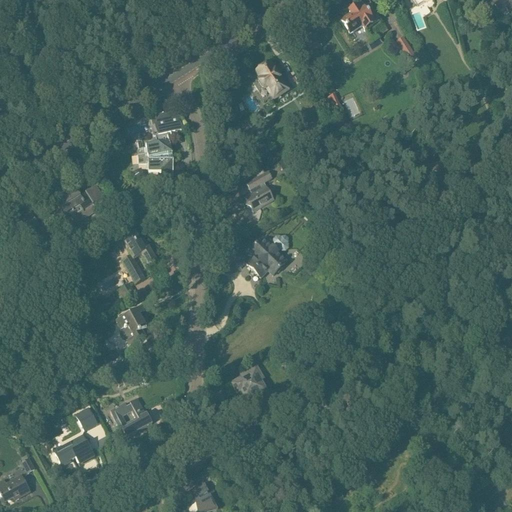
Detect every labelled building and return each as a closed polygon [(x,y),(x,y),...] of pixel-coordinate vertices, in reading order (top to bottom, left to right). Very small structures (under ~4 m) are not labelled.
[(511,5),(511,2),(510,0),(493,0),(491,2),(497,11),(500,12),(502,11),(503,12),(511,5)] [(366,35),(364,32),(380,22),(370,7),(363,11),(360,6),(349,14),(351,16),(341,23),(354,43),(366,35)] [(308,51),(316,46),(309,35),(302,40),(308,51)] [(403,39),(396,43),(406,59),(413,54),(403,39)] [(270,64),(255,73),(260,81),(258,82),(264,92),(266,90),(273,101),(288,92),(270,64)] [(332,110),(339,106),(335,96),(327,99),(332,110)] [(158,135),(183,130),(175,118),(170,115),(166,114),(163,114),(160,115),(157,119),(158,135)] [(136,159),(135,161),(135,163),(135,165),(136,166),(137,166),(137,167),(145,167),(148,167),(148,174),(173,174),(173,162),(168,162),(168,156),(172,155),(169,142),(145,148),(147,156),(145,157),(138,158),(136,159)] [(284,160),(278,164),(282,171),(289,168),(284,160)] [(444,162),(429,166),(431,174),(436,173),(439,184),(449,181),(444,162)] [(251,192),(253,195),(245,199),(248,204),(247,208),(258,211),(273,202),(263,185),(271,180),(267,174),(247,186),(250,192),(251,192)] [(76,191),(55,204),(65,219),(70,216),(80,210),(82,213),(93,206),(103,200),(96,189),(80,199),(76,191)] [(128,202),(119,207),(130,224),(139,219),(128,202)] [(46,236),(42,230),(40,231),(32,219),(12,232),(20,244),(37,234),(41,240),(38,246),(42,253),(49,254),(55,250),(57,244),(53,238),(46,236)] [(145,280),(134,261),(142,256),(149,268),(158,263),(144,239),(139,241),(135,233),(122,240),(132,257),(123,262),(136,286),(145,280)] [(260,280),(268,272),(273,277),(286,264),(277,255),(278,254),(279,253),(280,254),(284,254),(287,251),(287,247),(286,246),(287,245),(287,242),(285,239),(282,239),(281,241),(280,239),(275,239),(273,242),(273,246),(273,247),(271,249),(262,240),(249,254),(254,259),(247,266),(252,271),(251,272),(255,275),(260,280)] [(240,250),(220,262),(225,273),(247,261),(240,250)] [(138,301),(130,286),(113,296),(118,304),(123,302),(126,308),(138,301)] [(105,307),(109,313),(114,310),(110,303),(105,307)] [(136,311),(115,322),(121,332),(120,333),(120,334),(120,335),(120,337),(120,338),(121,339),(121,340),(122,341),(122,342),(123,343),(124,343),(125,344),(126,345),(127,345),(129,349),(146,340),(142,332),(146,330),(136,311)] [(102,318),(99,313),(93,317),(96,321),(102,318)] [(325,318),(324,322),(326,325),(329,326),(332,324),(333,320),(331,317),(328,316),(325,318)] [(364,324),(359,326),(366,338),(371,335),(364,324)] [(262,380),(256,368),(245,374),(245,373),(241,376),(242,379),(232,385),(237,394),(241,392),(245,398),(243,399),(248,410),(262,402),(258,394),(265,391),(260,382),(262,380)] [(133,374),(121,379),(125,389),(137,384),(133,374)] [(130,406),(131,407),(127,410),(125,406),(111,414),(110,414),(115,423),(120,432),(123,431),(127,439),(152,426),(146,415),(145,415),(138,401),(130,406)] [(40,411),(26,419),(29,424),(43,417),(40,411)] [(94,428),(86,412),(76,417),(84,434),(94,428)] [(63,449),(54,453),(61,466),(75,459),(80,467),(94,460),(82,438),(70,445),(71,448),(64,452),(63,449)] [(29,460),(21,465),(27,476),(36,473),(29,460)] [(4,483),(0,484),(0,499),(1,499),(4,505),(18,497),(20,500),(29,495),(21,479),(6,487),(4,483)] [(204,487),(179,500),(185,511),(217,511),(211,500),(209,501),(208,498),(209,497),(204,487)]
